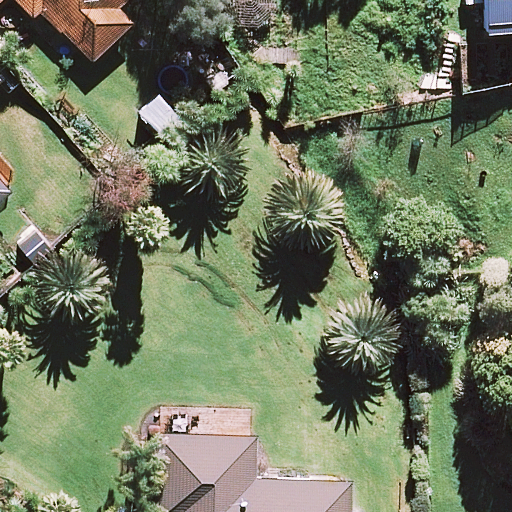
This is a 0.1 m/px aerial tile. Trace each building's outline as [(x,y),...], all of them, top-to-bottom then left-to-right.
[(33,0),(91,57),(129,19),(113,3),(115,0),(33,0)] [(511,0),(484,0),(486,28),(511,25),(511,0)] [(242,69),(221,37),(190,57),(211,89),(242,69)] [(0,205),(19,190),(0,168),(0,82),(11,73),(0,61),(0,205)] [(365,511),(366,511),(346,510),(347,479),(251,475),(252,433),(162,429),(159,511),(170,511),(169,511),(365,511)]
